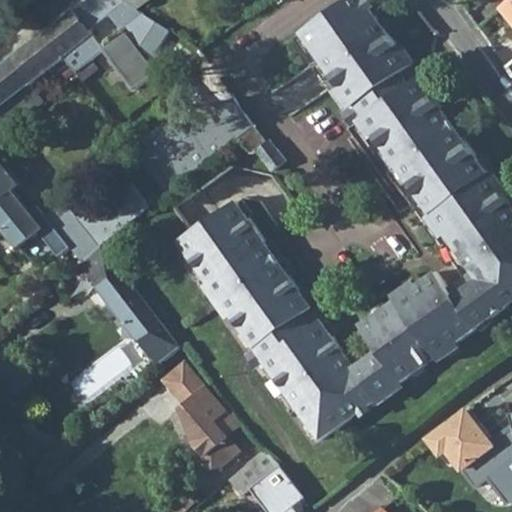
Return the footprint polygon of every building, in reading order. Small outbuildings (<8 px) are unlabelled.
[(107,15),(117,30),(154,0),(87,0),(76,9),(90,27),(107,15)] [(181,240),(323,440),(511,304),(511,204),(367,0),(346,0),(293,38),(452,261),(363,324),(380,349),(356,365),(237,198),(181,240)] [(0,70),(0,118),(9,130),(46,99),(35,84),(66,59),(77,74),(107,50),(109,48),(106,45),(105,46),(96,34),(90,27),(76,9),(46,33),(45,32),(14,56),(15,58),(0,70)] [(170,30),(145,14),(106,45),(109,48),(107,50),(138,88),(159,71),(158,70),(167,57),(157,51),(170,30)] [(258,148),(273,170),(287,160),(271,138),(267,142),(255,125),(240,136),(252,152),(258,148)] [(16,190),(23,185),(0,155),(0,224),(21,251),(22,249),(35,265),(55,249),(53,248),(42,234),(47,229),(16,190)] [(64,204),(49,218),(54,223),(65,238),(85,262),(102,243),(150,206),(132,183),(117,195),(119,197),(95,215),(93,213),(76,216),(64,204)] [(42,234),(53,248),(65,238),(54,223),(47,229),(42,234)] [(83,264),(163,362),(183,343),(102,243),(85,262),(83,264)] [(230,408),(189,359),(172,373),(181,384),(178,388),(188,400),(181,406),(204,457),(215,470),(222,464),(242,448),(218,419),(230,408)] [(20,361),(0,377),(0,378),(12,394),(33,376),(20,361)] [(0,378),(0,402),(12,394),(0,378)] [(511,413),(509,414),(511,422),(511,450),(505,457),(494,443),(492,444),(491,443),(465,411),(429,441),(451,468),(457,463),(478,489),(489,480),(511,506),(511,504),(511,413)] [(511,424),(491,443),(492,444),(494,443),(505,457),(511,450),(511,424)] [(297,511),(294,508),(308,497),(282,465),(284,464),(267,447),(229,481),(243,497),(252,490),(269,511),(297,511)]
